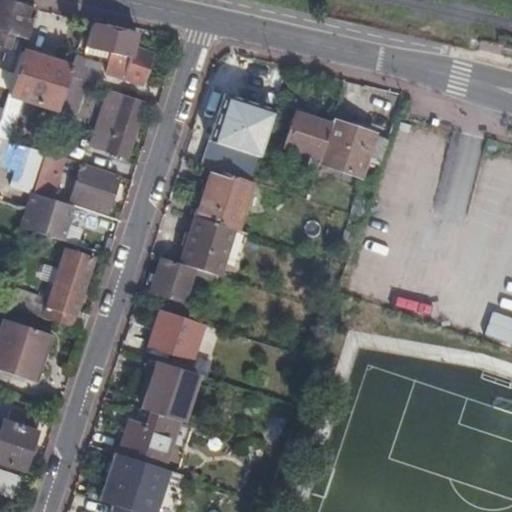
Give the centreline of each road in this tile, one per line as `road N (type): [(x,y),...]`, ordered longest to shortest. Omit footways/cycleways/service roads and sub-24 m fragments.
road 1 (residential): [(204,20),(45,511)]
road 2 (tertiary): [(204,20),(494,89)]
